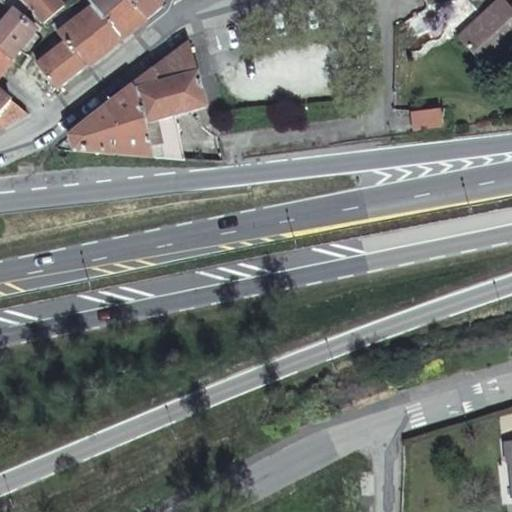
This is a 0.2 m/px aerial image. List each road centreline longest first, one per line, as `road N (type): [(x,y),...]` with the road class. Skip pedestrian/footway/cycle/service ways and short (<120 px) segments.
road 1 (secondary): [(0,489),(371,332),(511,287)]
road 2 (secondary): [(0,331),(511,224)]
road 3 (secondary): [(511,174),(0,276)]
road 4 (secondary): [(511,142),(0,198)]
road 5 (residential): [(9,148),(177,15)]
road 6 (residential): [(201,511),(384,425)]
road 7 (residential): [(384,425),(511,385)]
